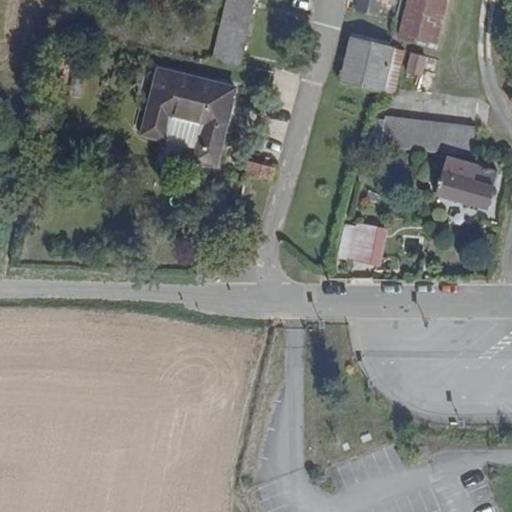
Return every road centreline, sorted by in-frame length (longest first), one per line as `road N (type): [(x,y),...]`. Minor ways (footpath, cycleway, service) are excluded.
road 1 (residential): [(511,302),(169,294)]
road 2 (unclassified): [(169,294),(0,289)]
